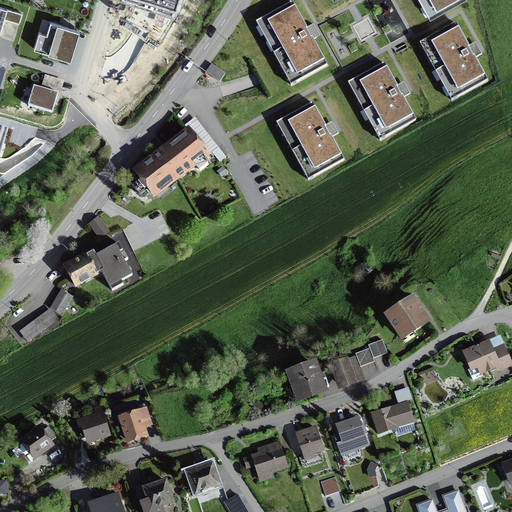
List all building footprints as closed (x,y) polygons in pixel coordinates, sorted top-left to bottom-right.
[(419,0),(430,18),(463,0),(419,0)] [(306,27),(292,2),(256,22),(267,43),(265,44),(271,54),(273,53),(291,86),(328,66),(313,39),(320,35),(313,23),(306,27)] [(0,6),(0,32),(0,33),(5,18),(19,23),(22,13),(0,6)] [(50,22),(47,34),(41,51),(71,60),(79,30),(50,22)] [(469,46),(456,23),(419,43),(435,71),(432,72),(437,82),(440,80),(452,101),(488,81),(476,58),(482,54),(475,42),(469,46)] [(220,82),(226,73),(212,63),(205,72),(220,82)] [(397,85),(384,63),(348,83),(360,104),(358,106),(366,121),(368,120),(372,126),(370,128),(375,137),(377,136),(380,141),(416,120),(404,98),(411,94),(404,81),(397,85)] [(42,84),(41,88),(58,93),(55,103),(59,104),(65,81),(45,75),(42,75),(41,80),(40,79),(39,83),(42,84)] [(34,86),(33,89),(28,104),(28,105),(29,105),(38,108),(52,112),(55,103),(58,93),(41,88),(34,86)] [(28,104),(33,89),(25,87),(21,102),(28,104)] [(325,125),(312,103),(276,123),(278,127),(276,129),(282,138),(284,137),(291,150),(290,151),(295,160),(297,159),(300,166),(297,168),(302,177),(306,176),(308,180),(345,160),(332,137),(339,134),(332,121),(325,125)] [(36,115),(38,108),(29,105),(27,113),(36,115)] [(186,128),(132,171),(139,181),(135,184),(142,193),(146,190),(154,200),(197,167),(202,174),(211,167),(208,163),(209,162),(206,160),(211,156),(212,157),(214,156),(220,163),(226,157),(195,117),(185,126),(186,128)] [(0,155),(8,129),(0,126),(0,155)] [(216,171),(221,177),(227,172),(223,166),(216,171)] [(98,216),(88,224),(100,239),(110,232),(98,216)] [(85,254),(62,266),(70,281),(69,281),(73,289),(75,288),(76,289),(98,277),(97,275),(101,273),(112,291),(113,291),(113,292),(123,286),(123,285),(124,285),(122,282),(133,276),(130,271),(132,270),(130,266),(128,267),(125,262),(128,260),(128,259),(129,258),(124,250),(123,251),(119,243),(96,256),(94,252),(86,256),(85,254)] [(369,272),(363,263),(358,267),(364,275),(367,274),(369,272)] [(63,315),(74,297),(61,290),(51,307),(63,315)] [(411,296),(383,314),(399,340),(428,321),(411,296)] [(28,343),(59,319),(50,308),(19,332),(28,343)] [(511,363),(501,337),(463,353),(472,373),(479,370),(481,375),(497,368),(500,374),(511,368),(511,363)] [(353,358),(331,366),(339,390),(362,382),(353,358)] [(312,361),(283,372),(295,403),(324,392),(312,361)] [(399,403),(413,398),(409,386),(395,391),(399,403)] [(407,404),(371,415),(378,435),(414,423),(407,404)] [(146,409),(118,417),(127,445),(147,439),(143,427),(151,425),(146,409)] [(103,415),(80,422),(88,445),(111,437),(103,415)] [(359,418),(336,426),(346,454),(369,446),(359,418)] [(41,428),(20,442),(32,461),(54,447),(41,428)] [(317,428),(297,433),(304,462),(316,459),(315,455),(324,452),(317,428)] [(280,443),(257,449),(259,455),(244,459),(247,469),(255,467),(260,483),(273,479),(272,475),(288,470),(280,443)] [(213,460),(186,469),(194,493),(221,483),(213,460)] [(371,462),(367,470),(369,477),(376,474),(375,471),(378,465),(371,462)] [(511,462),(503,466),(511,488),(511,462)] [(164,476),(139,484),(144,497),(138,499),(142,511),(156,511),(163,510),(161,502),(172,499),(164,476)] [(434,511),(430,499),(415,504),(417,511),(464,511),(457,490),(441,495),(447,511),(443,511),(434,511)] [(247,511),(238,495),(228,501),(233,510),(230,511),(247,511)] [(122,511),(117,496),(89,505),(91,511),(122,511)]
